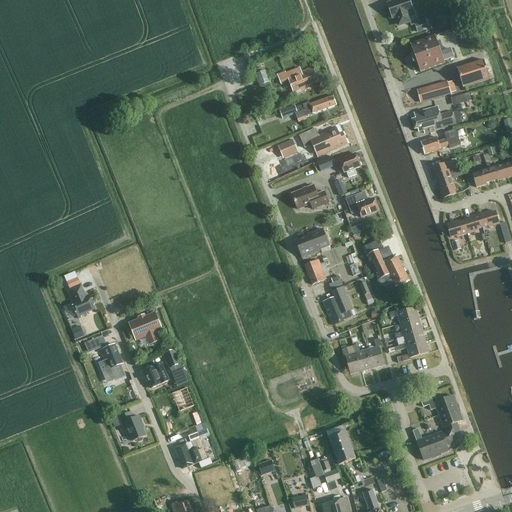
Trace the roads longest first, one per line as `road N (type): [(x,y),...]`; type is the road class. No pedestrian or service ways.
road 1 (residential): [(390,384),(356,391),(344,383),(231,90),(232,68)]
road 2 (residential): [(511,225),(498,197),(452,208),(436,203),(363,0)]
road 3 (residential): [(198,511),(92,273)]
road 4 (residential): [(390,384),(429,511)]
